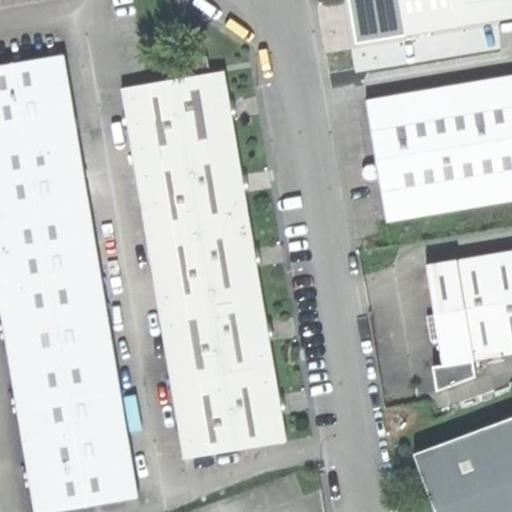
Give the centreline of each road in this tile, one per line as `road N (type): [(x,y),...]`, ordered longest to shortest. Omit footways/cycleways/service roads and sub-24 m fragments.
road 1 (unclassified): [(364,511),(292,27),(271,0)]
road 2 (unknown): [(83,7),(138,510)]
road 3 (unknown): [(354,447),(138,510)]
